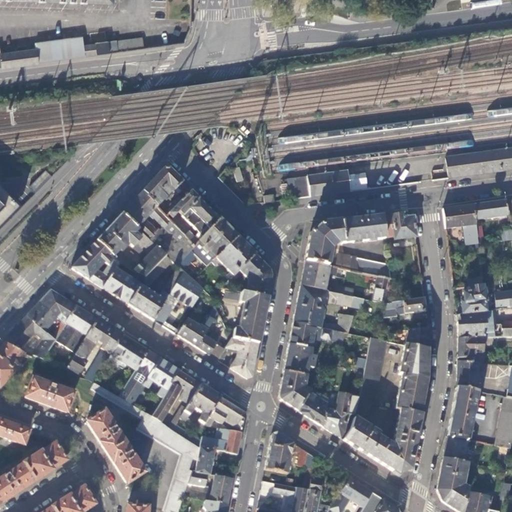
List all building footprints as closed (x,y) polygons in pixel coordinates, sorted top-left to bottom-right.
[(0,67),(116,52),(114,40),(81,44),(80,36),(33,43),(34,48),(0,52),(0,67)] [(114,40),(116,52),(142,49),(140,37),(114,40)] [(446,178),(511,169),(511,149),(443,158),(446,178)] [(238,168),(232,170),(236,183),(242,181),(238,168)] [(141,193),(166,217),(183,199),(179,196),(170,204),(169,209),(162,201),(165,198),(160,192),(161,190),(168,197),(179,186),(182,189),(184,186),(176,177),(168,169),(163,170),(152,181),(141,193)] [(295,198),(349,191),(347,171),(292,179),(295,198)] [(0,227),(19,207),(0,188),(0,227)] [(166,217),(194,246),(199,241),(189,231),(187,233),(184,230),(186,228),(174,217),(179,213),(182,216),(182,217),(203,237),(219,221),(202,204),(190,192),(183,199),(166,217)] [(165,257),(170,261),(175,266),(194,246),(166,217),(141,193),(130,205),(121,215),(156,248),(158,250),(165,257)] [(505,205),(504,201),(487,203),(472,205),(474,221),(506,216),(505,211),(509,210),(508,208),(505,208),(505,205)] [(474,221),(472,205),(457,207),(442,209),(444,229),(465,226),(467,238),(476,237),(474,221)] [(396,215),(381,217),(383,238),(393,237),(394,240),(415,237),(412,217),(403,218),(402,214),(396,215)] [(156,248),(121,215),(109,227),(96,241),(111,257),(119,262),(130,269),(135,263),(115,254),(126,243),(145,259),(156,248)] [(383,238),(381,217),(360,219),(339,222),(341,244),(383,238)] [(214,260),(236,238),(225,228),(219,221),(203,237),(199,241),(194,246),(175,266),(177,268),(181,272),(203,249),(214,260)] [(303,262),(326,267),(329,249),(335,245),(341,244),(339,222),(318,225),(309,233),(303,262)] [(502,241),(511,239),(511,233),(511,231),(501,232),(502,241)] [(458,236),(445,238),(447,247),(460,245),(458,236)] [(214,266),(218,262),(230,274),(226,278),(228,281),(254,256),(244,247),(236,238),(214,260),(210,263),(214,266)] [(70,269),(81,276),(102,290),(114,269),(119,262),(111,257),(96,241),(84,253),(70,269)] [(135,273),(144,278),(165,257),(158,250),(135,273)] [(335,269),(340,270),(343,256),(338,255),(335,269)] [(245,294),(266,298),(270,278),(269,272),(268,271),(265,267),(254,256),(228,281),(220,289),(229,291),(227,283),(231,284),(239,277),(240,274),(247,280),(248,285),(245,294)] [(343,256),(340,270),(347,271),(349,257),(343,256)] [(144,278),(127,304),(140,313),(153,321),(169,296),(183,273),(181,272),(177,268),(159,298),(149,292),(158,278),(156,276),(170,261),(165,257),(144,278)] [(349,257),(347,271),(356,273),(355,259),(355,257),(349,257)] [(375,278),(388,280),(389,281),(387,267),(386,267),(386,265),(355,259),(356,273),(375,278)] [(301,275),(298,288),(323,293),(326,275),(334,276),(335,269),(326,267),(303,262),(301,275)] [(115,298),(127,304),(144,278),(135,273),(134,272),(129,279),(114,269),(102,290),(115,298)] [(183,273),(169,296),(177,301),(180,303),(184,305),(190,309),(191,310),(201,290),(198,287),(192,282),(183,273)] [(198,287),(203,282),(197,276),(192,282),(198,287)] [(362,300),(383,304),(388,280),(375,278),(371,298),(361,296),(361,300),(362,300)] [(482,290),(482,285),(469,287),(470,292),(462,293),(463,302),(460,303),(461,315),(485,312),(484,302),(486,301),(484,290),(482,290)] [(351,290),(334,287),(333,295),(350,298),(351,290)] [(294,307),(291,323),(342,333),(346,334),(351,317),(339,315),(337,325),(320,323),(324,302),(360,308),(362,300),(361,300),(350,298),(333,295),(323,293),(298,288),(294,307)] [(43,297),(38,303),(55,319),(59,315),(64,317),(60,323),(63,325),(74,307),(49,291),(43,297)] [(231,340),(257,345),(264,309),(266,298),(245,294),(239,293),(238,303),(243,304),(238,331),(232,330),(231,340)] [(510,308),(508,293),(494,295),(496,310),(510,308)] [(177,301),(169,296),(153,321),(161,326),(169,314),(177,301)] [(395,315),(403,314),(404,319),(412,318),(411,313),(425,311),(423,298),(383,304),(381,320),(396,318),(395,315)] [(180,303),(177,301),(169,314),(176,318),(184,305),(180,303)] [(55,319),(38,303),(32,310),(25,316),(53,342),(54,341),(63,325),(60,323),(58,322),(51,334),(46,330),(55,319)] [(182,322),(190,309),(184,305),(176,318),(182,322)] [(217,313),(213,306),(203,321),(209,325),(217,313)] [(83,312),(74,307),(63,325),(54,341),(75,355),(96,320),(83,312)] [(460,323),(456,323),(457,331),(492,327),(490,311),(485,312),(461,315),(459,315),(460,323)] [(169,314),(161,326),(168,330),(176,318),(169,314)] [(23,354),(31,357),(33,356),(42,360),(53,342),(25,316),(14,329),(1,343),(4,344),(23,354)] [(182,322),(176,318),(168,330),(174,334),(182,322)] [(109,329),(96,320),(75,355),(67,369),(78,376),(86,363),(83,361),(95,341),(101,345),(99,349),(101,350),(84,379),(92,382),(105,361),(121,336),(109,329)] [(186,321),(177,336),(186,342),(195,348),(205,331),(207,328),(204,326),(202,330),(198,327),(198,328),(186,321)] [(511,321),(500,322),(500,337),(511,336),(511,321)] [(289,333),(287,344),(309,349),(309,344),(312,345),(313,340),(318,341),(318,338),(340,343),(342,333),(291,323),(289,333)] [(457,331),(456,340),(483,339),(493,338),(492,327),(457,331)] [(427,340),(427,329),(407,330),(404,346),(427,350),(427,340)] [(205,331),(195,348),(204,354),(217,361),(219,357),(224,348),(228,342),(225,340),(220,348),(215,346),(219,339),(205,331)] [(133,344),(121,336),(105,361),(115,366),(118,361),(135,371),(147,352),(133,344)] [(384,341),(378,340),(369,339),(358,402),(370,404),(373,405),(385,342),(384,341)] [(482,353),(483,339),(456,340),(456,345),(455,363),(474,364),(474,353),(482,353)] [(230,361),(226,367),(237,374),(246,380),(251,378),(254,359),(257,345),(231,340),(229,340),(228,342),(224,348),(236,351),(235,358),(232,362),(230,361)] [(23,354),(4,344),(0,348),(0,386),(17,367),(14,364),(23,354)] [(282,371),(305,376),(305,375),(306,371),(307,365),(312,367),(314,355),(309,354),(310,349),(309,349),(287,344),(284,359),(282,371)] [(427,368),(427,350),(404,346),(403,345),(398,374),(400,375),(395,403),(393,403),(392,409),(397,410),(419,414),(420,409),(423,394),(426,377),(427,368)] [(153,356),(147,352),(135,371),(118,398),(131,405),(142,387),(159,360),(153,356)] [(168,365),(159,360),(142,387),(147,390),(152,382),(161,388),(156,396),(161,399),(178,372),(168,365)] [(477,364),(474,364),(455,363),(455,377),(454,388),(476,392),(476,384),(480,384),(482,382),(482,373),(476,373),(477,364)] [(318,377),(330,380),(331,374),(326,373),(327,369),(320,368),(318,377)] [(305,376),(282,371),(279,385),(277,397),(279,400),(288,406),(296,411),(309,391),(303,388),(305,376)] [(187,378),(178,372),(161,399),(151,416),(150,417),(159,422),(179,389),(182,391),(177,399),(188,405),(200,386),(187,378)] [(32,378),(24,398),(66,413),(73,394),(32,378)] [(200,386),(188,405),(185,410),(184,413),(182,412),(179,418),(184,422),(192,408),(201,414),(194,426),(202,431),(203,427),(203,424),(219,398),(207,390),(200,386)] [(476,392),(454,388),(449,412),(445,437),(466,441),(476,392)] [(317,396),(309,391),(296,411),(309,419),(321,427),(325,410),(326,404),(316,398),(317,396)] [(325,410),(321,427),(330,433),(338,438),(344,432),(350,397),(337,394),(334,412),(325,410)] [(511,398),(505,397),(504,397),(494,446),(509,449),(511,432),(511,398)] [(228,403),(219,398),(203,424),(203,427),(208,428),(213,419),(221,424),(225,415),(229,417),(225,423),(240,431),(244,413),(228,403)] [(370,404),(358,402),(352,417),(350,429),(341,440),(360,451),(396,474),(400,468),(407,469),(414,438),(419,414),(397,410),(392,446),(376,436),(377,434),(364,426),(367,415),(370,404)] [(131,405),(127,411),(156,428),(150,437),(183,458),(171,493),(178,496),(171,511),(177,511),(183,496),(183,497),(188,484),(193,473),(194,473),(199,448),(171,430),(167,427),(159,422),(150,417),(151,416),(131,405)] [(180,407),(167,427),(171,430),(174,426),(179,418),(182,412),(184,413),(185,410),(180,407)] [(86,423),(126,484),(144,473),(103,411),(86,423)] [(28,431),(0,420),(0,437),(23,446),(28,431)] [(174,426),(171,430),(199,448),(200,442),(174,426)] [(220,430),(216,429),(214,441),(201,439),(200,442),(199,448),(213,451),(224,453),(236,455),(238,444),(240,434),(233,432),(220,430)] [(266,453),(262,470),(286,475),(289,455),(292,444),(275,433),(269,435),(266,453)] [(465,447),(466,441),(445,437),(443,446),(440,459),(462,463),(463,455),(466,455),(467,448),(465,447)] [(65,460),(54,443),(23,463),(34,481),(65,460)] [(289,455),(297,457),(299,448),(292,444),(289,455)] [(216,469),(215,471),(213,471),(210,472),(213,451),(199,448),(194,473),(206,475),(214,477),(231,480),(232,472),(216,469)] [(296,466),(302,468),(306,452),(299,448),(297,457),(296,466)] [(306,452),(302,468),(304,468),(304,467),(312,469),(314,458),(306,452)] [(236,455),(224,453),(223,461),(234,463),(236,455)] [(465,464),(462,463),(440,459),(437,475),(434,490),(440,503),(454,511),(461,511),(466,493),(467,490),(461,487),(465,464)] [(0,478),(0,503),(34,481),(23,463),(0,478)] [(193,473),(188,484),(204,488),(206,475),(194,473),(193,473)] [(231,480),(214,477),(210,501),(226,504),(229,492),(231,480)] [(348,479),(332,503),(328,509),(332,511),(340,511),(348,500),(362,508),(370,493),(357,484),(348,479)] [(310,480),(309,484),(307,491),(303,511),(328,511),(328,510),(328,509),(332,503),(330,502),(326,508),(323,511),(314,511),(315,511),(319,492),(318,492),(320,482),(310,480)] [(272,484),(270,494),(293,498),(289,511),(303,511),(307,491),(301,490),(272,484)] [(502,484),(500,495),(506,497),(509,485),(502,484)] [(82,486),(51,507),(54,511),(81,511),(94,504),(82,486)] [(189,493),(186,493),(185,497),(205,500),(206,500),(207,494),(189,491),(189,493)] [(368,511),(376,497),(370,493),(362,508),(359,511),(368,511)] [(489,498),(466,493),(461,511),(485,511),(487,506),(489,498)] [(500,495),(498,505),(504,506),(506,497),(500,495)] [(376,497),(368,511),(375,511),(381,500),(376,497)] [(224,511),(226,504),(210,501),(206,500),(205,500),(203,508),(206,511),(205,511),(224,511)] [(389,505),(381,500),(375,511),(396,511),(395,508),(389,505)]
